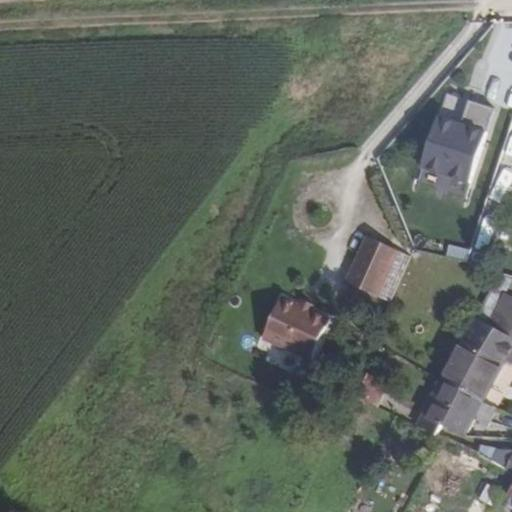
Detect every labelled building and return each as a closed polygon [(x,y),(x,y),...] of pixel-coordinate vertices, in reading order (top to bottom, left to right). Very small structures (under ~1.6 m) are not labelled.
[(444,103),(426,167),(480,182),(501,106),(470,97),(466,109),(444,103)] [(372,296),(392,250),(360,236),(340,282),(372,296)] [(511,298),(503,294),(502,298),(489,292),(463,341),(502,362),(511,367),(511,298)] [(296,304),(277,297),(259,340),(308,359),(326,317),(307,309),(305,312),(294,308),(296,304)] [(309,304),(298,299),(296,304),(294,308),(305,312),(307,309),(309,304)] [(480,402),(502,362),(463,341),(440,384),(480,402)] [(480,402),(440,384),(417,427),(436,436),(442,425),(462,435),(480,402)] [(405,434),(410,424),(398,419),(393,428),(405,434)] [(506,471),(511,457),(511,452),(496,451),(490,463),(506,471)]
